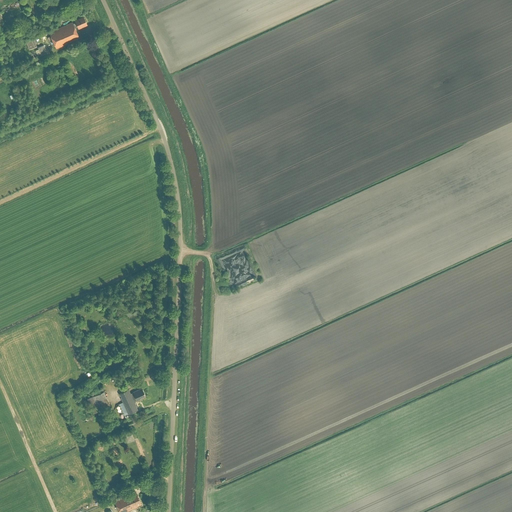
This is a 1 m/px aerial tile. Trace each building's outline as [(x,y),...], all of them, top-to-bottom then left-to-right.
[(49,33),(56,49),(79,39),(74,28),(77,27),(78,29),(87,25),(83,17),(75,21),(76,23),(73,24),(72,23),(49,33)] [(24,40),(28,49),(36,46),(32,37),(24,40)] [(40,57),(46,55),(43,48),(38,50),(40,57)] [(254,284),(257,283),(247,258),(247,260),(244,254),(236,258),(237,264),(233,266),(228,266),(227,267),(227,270),(229,274),(230,274),(237,273),(230,276),(231,282),(229,283),(229,286),(231,291),(235,290),(250,284),(254,284)] [(102,386),(86,393),(95,412),(100,410),(98,406),(110,401),(105,389),(104,389),(102,386)] [(126,410),(128,414),(137,410),(133,401),(136,399),(137,401),(142,399),(141,398),(146,396),(142,388),(133,392),(130,394),(128,389),(119,394),(124,405),(122,406),(124,411),(126,410)] [(114,501),(119,511),(125,511),(137,506),(141,504),(135,492),(114,501)]
